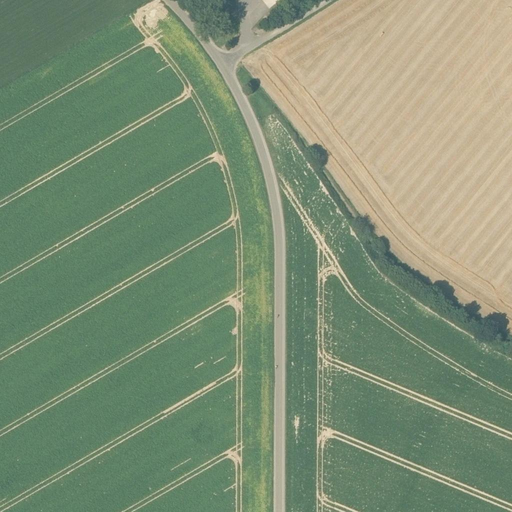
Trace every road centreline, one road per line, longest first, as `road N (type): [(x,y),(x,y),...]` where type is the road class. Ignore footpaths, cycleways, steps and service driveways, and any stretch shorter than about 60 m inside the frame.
road 1 (unclassified): [(278,511),(274,203),(247,113),(221,65)]
road 2 (unclassified): [(221,65),(326,0)]
